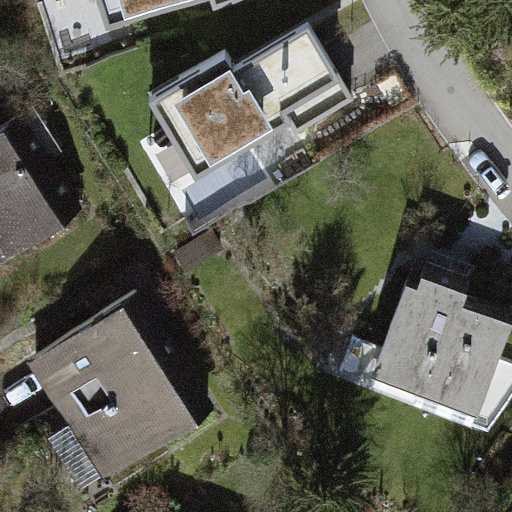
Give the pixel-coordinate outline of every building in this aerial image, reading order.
[(102,0),(108,18),(163,0),(212,0),(214,5),(227,0),(102,0)] [(226,53),(151,96),(195,172),(285,120),(296,137),(354,103),(311,30),(237,72),(226,53)] [(6,135),(0,139),(0,265),(65,222),(6,135)] [(511,307),(406,270),(370,370),(477,408),(511,310),(511,307)] [(213,421),(137,304),(8,387),(85,504),(213,421)]
